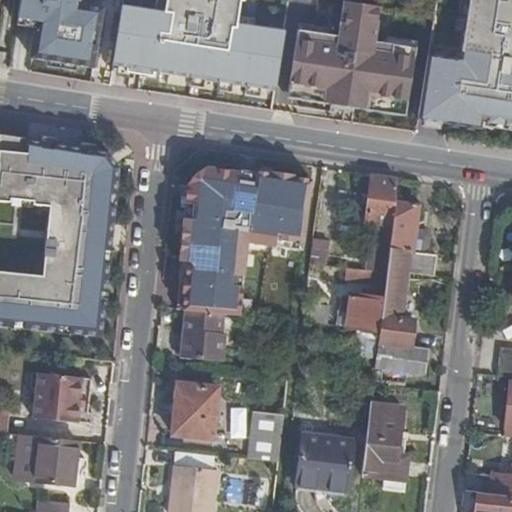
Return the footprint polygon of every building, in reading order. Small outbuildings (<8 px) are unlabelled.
[(19,0),(17,20),(41,23),(36,60),(94,68),(102,8),(79,5),(80,0),(19,0)] [(236,25),(239,1),(243,2),(243,0),(165,0),(164,12),(121,6),(112,66),(275,91),(284,32),(236,25)] [(511,0),(469,0),(462,51),(464,52),(463,61),(428,55),(419,108),(451,113),(450,123),(483,128),(485,119),(511,123),(511,0)] [(379,7),(345,2),(340,37),(298,30),(296,39),(289,83),(287,98),(323,104),(371,111),(405,116),(407,104),(415,57),(416,48),(374,42),(379,7)] [(108,152),(0,135),(0,199),(49,204),(42,274),(0,270),(0,325),(12,327),(13,321),(25,322),(25,328),(56,331),(57,326),(69,327),(69,332),(101,335),(104,304),(99,303),(100,291),(106,291),(108,262),(103,262),(105,249),(110,250),(114,205),(110,205),(111,193),(117,193),(120,167),(108,152)] [(398,179),(372,175),(366,223),(381,224),(379,241),(378,245),(370,244),(366,270),(386,272),(395,202),(398,179)] [(419,205),(395,202),(386,272),(385,282),(384,291),(379,332),(375,362),(374,368),(425,376),(429,349),(411,346),(414,320),(401,318),(407,273),(434,276),(436,255),(413,252),(413,249),(416,230),(419,205)] [(381,224),(366,223),(363,239),(379,241),(381,224)] [(427,231),(416,230),(413,249),(425,250),(429,246),(431,236),(427,231)] [(326,266),(329,241),(314,239),(311,264),(326,266)] [(345,278),(385,282),(386,272),(366,270),(346,268),(345,278)] [(379,332),(384,291),(371,290),(371,296),(350,293),(350,297),(342,296),(340,311),(348,312),(346,328),(379,332)] [(304,322),(327,325),(329,307),(315,305),(313,317),(305,316),(304,322)] [(223,315),(186,311),(184,331),(192,332),(190,359),(222,362),(225,334),(221,334),(223,315)] [(346,328),(348,312),(340,311),(338,327),(346,328)] [(192,332),(184,331),(181,358),(190,359),(192,332)] [(498,376),(511,377),(511,349),(501,348),(498,376)] [(83,378),(38,373),(33,419),(78,424),(83,378)] [(172,434),(213,439),(218,388),(178,384),(172,434)] [(370,404),(362,476),(384,478),(401,480),(404,460),(397,460),(398,452),(403,408),(370,404)] [(249,459),(278,462),(284,415),(255,412),(249,459)] [(15,479),(72,486),(77,441),(20,435),(15,479)] [(353,442),(303,436),(297,485),(347,491),(353,442)] [(401,480),(384,478),(383,490),(405,492),(409,454),(398,452),(397,460),(404,460),(401,480)] [(168,511),(212,511),(217,470),(212,470),(213,457),(176,453),(168,511)] [(511,477),(493,475),(493,476),(467,472),(465,491),(478,493),(511,496),(511,477)] [(511,511),(511,506),(511,496),(478,493),(475,511),(511,511)] [(69,511),(70,504),(40,501),(39,511),(69,511)]
